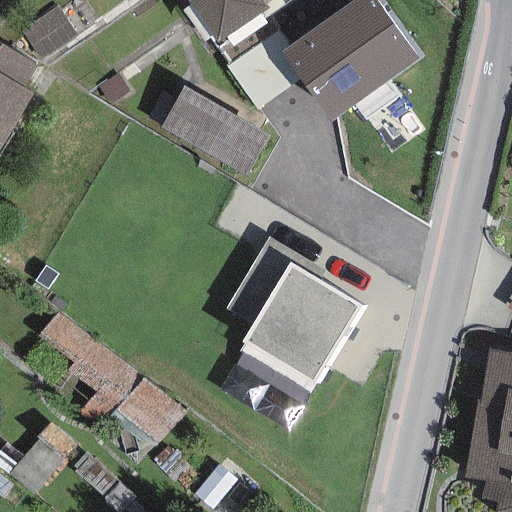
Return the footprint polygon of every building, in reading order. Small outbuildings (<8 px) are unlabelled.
[(186,0),(218,44),(267,9),(260,0),(186,0)] [(375,0),(352,0),(280,51),(331,122),(418,60),(375,0)] [(57,7),(20,30),(39,60),(76,37),(57,7)] [(0,44),(0,74),(22,89),(36,67),(0,44)] [(0,74),(0,147),(32,95),(22,89),(0,74)] [(183,86),(159,128),(243,177),(268,135),(183,86)] [(288,263),(318,281),(323,272),(268,239),(225,310),(251,325),(288,263)] [(318,281),(288,263),(251,325),(240,343),(312,387),(361,307),(318,281)] [(48,342),(121,399),(141,373),(68,316),(48,342)] [(511,511),(511,353),(487,349),(479,402),(474,400),(462,480),(483,482),(479,500),(498,501),(495,511),(511,511)]
